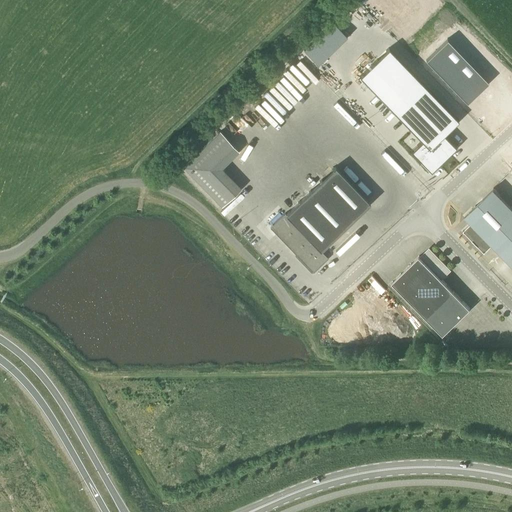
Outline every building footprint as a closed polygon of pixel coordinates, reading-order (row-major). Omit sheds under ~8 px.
[(454,33),(432,54),(473,97),(495,76),(454,33)] [(390,48),(360,76),(421,140),(410,150),(429,171),(455,147),(443,134),(458,120),(390,48)] [(300,84),(308,76),(296,65),(289,74),(300,84)] [(311,80),(308,84),(318,92),(321,89),(311,80)] [(261,119),(265,116),(254,105),(251,109),(261,119)] [(221,207),(241,188),(222,167),(239,151),(220,131),(183,167),(221,207)] [(320,250),(370,203),(335,166),(285,214),(285,213),(270,228),(312,272),(327,257),(320,250)] [(408,171),(402,178),(407,182),(413,174),(408,171)] [(511,207),(493,188),(464,216),(471,223),(463,231),(484,253),(492,245),(511,265),(511,207)] [(419,256),(392,282),(426,318),(443,335),(470,309),(454,292),(441,279),(450,270),(429,249),(420,257),(419,256)]
